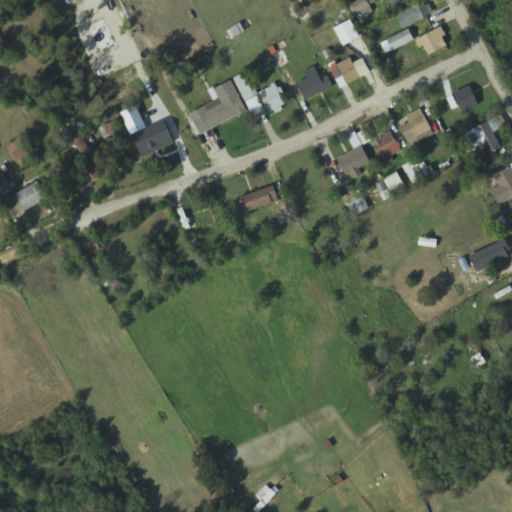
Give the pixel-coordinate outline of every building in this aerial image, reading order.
[(372,10),(363,15),(360,10),(355,12),(350,3),(355,0),(373,0),(374,1),(369,3),(372,10)] [(409,0),(393,8),(389,0),(409,0)] [(402,28),(395,13),(422,0),(424,5),(428,3),(432,12),(402,28)] [(350,19),(359,37),(343,45),(334,27),(350,19)] [(439,25),(444,34),(442,35),(446,44),(427,54),(422,44),(419,46),(414,38),(439,25)] [(407,28),(413,38),(385,52),(380,41),(407,28)] [(329,68),(340,88),(360,78),(350,57),(329,68)] [(306,76),(296,81),(306,99),(319,92),(320,93),(333,86),(327,75),(321,78),(314,65),(303,71),(306,76)] [(247,102),(258,97),(247,76),(236,81),(247,102)] [(202,106),(188,113),(199,134),(235,114),(237,117),(247,111),(230,79),(213,89),(221,103),(206,112),(202,106)] [(259,92),(270,112),(274,109),(276,112),(283,108),(282,106),(285,104),(274,83),(259,92)] [(453,92),(463,112),(478,105),(469,85),(453,92)] [(419,108),(396,120),(410,145),(433,133),(419,108)] [(471,132),(480,149),(483,147),(488,157),(503,149),(489,123),(471,132)] [(389,129),(380,134),(381,136),(373,140),(384,162),(391,159),(389,154),(399,148),(389,129)] [(79,141),(89,170),(95,169),(85,139),(79,141)] [(361,144),(336,158),(340,164),(337,165),(340,170),(342,169),(345,174),(350,172),(354,178),(362,174),(358,167),(370,161),(361,144)] [(511,168),(494,177),(499,187),(492,191),(499,205),(511,198),(511,168)] [(0,191),(4,198),(13,192),(6,181),(0,184),(0,191)] [(37,181),(6,199),(15,216),(47,198),(37,181)] [(273,185),(240,196),(245,211),(278,200),(273,185)] [(217,208),(191,216),(192,218),(185,220),(189,232),(196,230),(197,232),(222,224),(217,208)] [(505,240),(477,254),(485,270),(509,258),(507,253),(511,251),(505,240)] [(103,258),(120,287),(113,291),(110,286),(107,288),(103,282),(107,280),(96,262),(103,258)]
